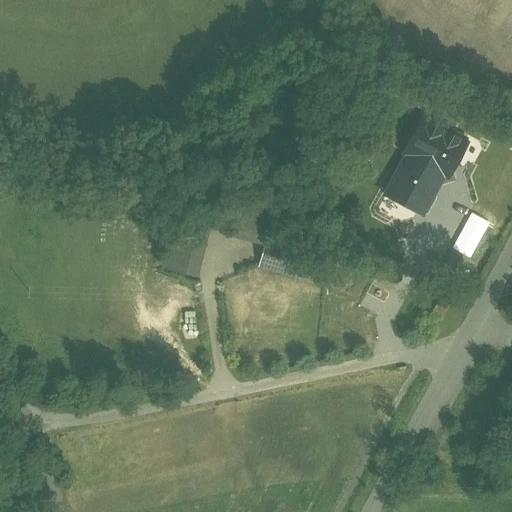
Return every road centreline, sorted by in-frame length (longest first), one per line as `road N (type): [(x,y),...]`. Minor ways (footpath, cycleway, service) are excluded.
road 1 (unclassified): [(41,425),(470,349)]
road 2 (unclassified): [(470,349),(380,511)]
